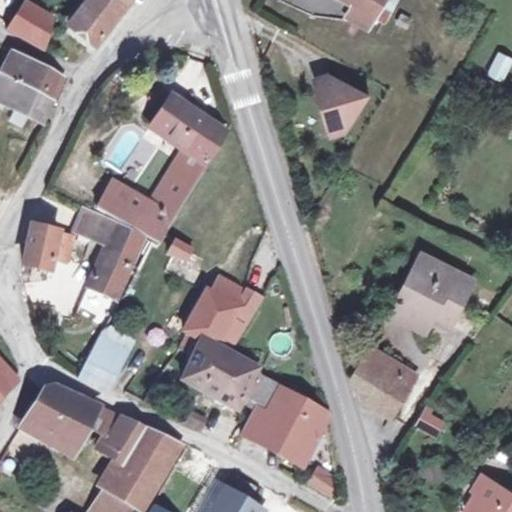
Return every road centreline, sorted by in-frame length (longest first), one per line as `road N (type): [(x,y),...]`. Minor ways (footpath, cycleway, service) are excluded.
road 1 (secondary): [(212,0),(339,389),(370,511)]
road 2 (unclassified): [(33,365),(331,511)]
road 3 (unclassified): [(0,255),(82,76),(153,0)]
